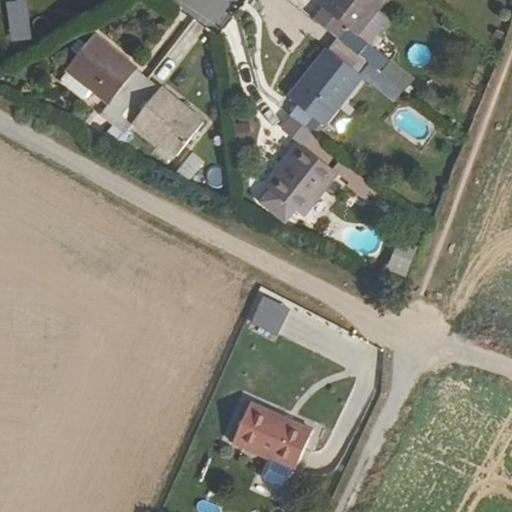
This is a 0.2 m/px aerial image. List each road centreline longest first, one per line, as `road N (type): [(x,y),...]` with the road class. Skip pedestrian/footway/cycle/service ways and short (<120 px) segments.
road 1 (unclassified): [(0,121),(422,340)]
road 2 (track): [(511,371),(422,340),(343,511)]
